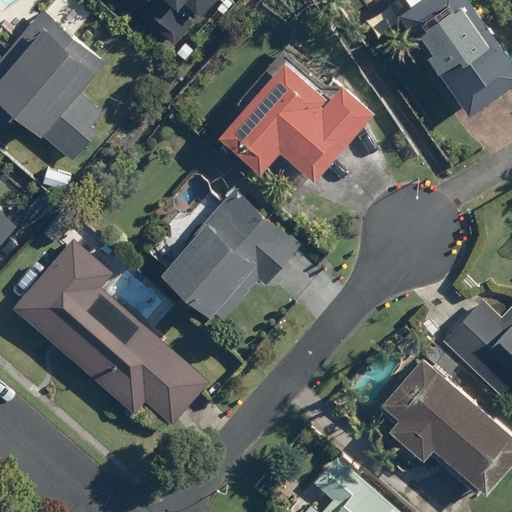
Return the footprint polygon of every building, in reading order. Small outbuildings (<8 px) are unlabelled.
[(129,0),(177,41),(211,0),(129,0)] [(511,55),(475,0),(408,0),(401,5),(472,112),(511,85),(511,55)] [(5,54),(0,50),(0,122),(4,125),(16,112),(42,134),(47,129),(79,155),(100,130),(94,125),(107,110),(82,89),(106,60),(43,8),(5,54)] [(331,97),(287,59),(220,135),(263,172),(283,149),(317,179),(379,109),(346,80),(331,97)] [(305,242),(238,184),(163,272),(213,315),(258,263),(274,277),(305,242)] [(0,205),(0,242),(19,223),(0,205)] [(116,273),(76,237),(15,304),(134,411),(147,396),(173,419),(210,378),(106,284),(116,273)] [(511,301),(501,312),(482,293),(443,335),(503,390),(506,386),(511,390),(511,301)] [(511,459),(511,424),(422,349),(383,395),(401,410),(390,424),(425,454),(435,442),(489,487),(511,459)] [(405,511),(337,451),(314,478),(333,496),(318,511),(405,511)]
